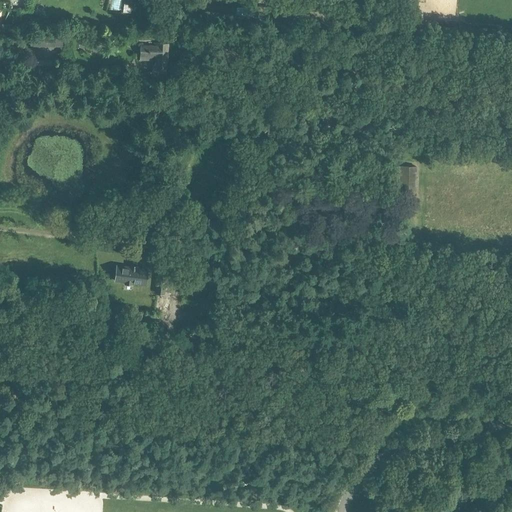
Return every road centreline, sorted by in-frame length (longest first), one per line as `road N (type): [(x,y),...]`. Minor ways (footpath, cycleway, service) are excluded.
road 1 (track): [(281,246),(511,250)]
road 2 (unclassified): [(341,511),(363,473),(385,456),(511,420)]
